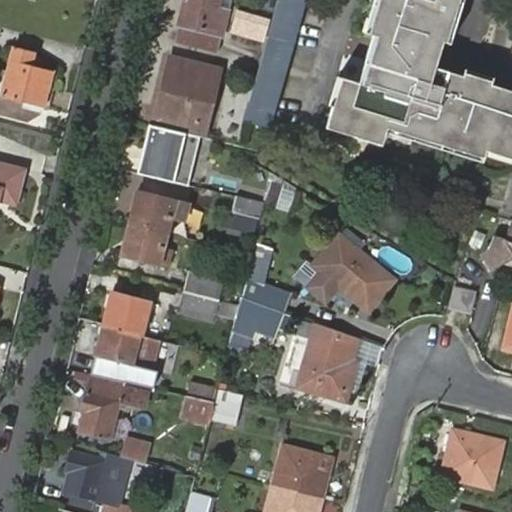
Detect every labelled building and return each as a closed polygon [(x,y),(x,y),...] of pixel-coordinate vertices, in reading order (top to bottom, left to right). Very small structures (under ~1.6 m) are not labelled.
[(222,37),(230,0),(187,0),(186,3),(184,2),(179,25),(222,37)] [(307,2),(307,0),(280,0),(271,36),(277,38),(275,43),(269,41),(267,50),(291,57),(307,2)] [(376,36),(382,38),(398,42),(383,90),(367,85),(361,83),(347,79),(339,106),(336,106),(329,128),(356,137),(358,131),(386,139),(389,130),(390,124),(488,153),(491,145),(511,151),(511,88),(506,87),(505,92),(492,88),(493,83),(464,75),(437,66),(444,41),(456,0),(383,0),(373,35),(376,36)] [(236,19),(233,32),(263,40),(266,26),(236,19)] [(222,37),(179,25),(174,42),(217,54),(222,37)] [(398,42),(382,38),(367,85),(383,90),(398,42)] [(24,103),(44,108),(53,71),(32,66),(35,53),(13,47),(7,72),(2,90),(1,97),(24,103)] [(291,57),(267,50),(252,101),(247,119),(270,127),(276,108),(291,57)] [(161,94),(209,109),(219,69),(170,58),(161,94)] [(506,87),(493,83),(492,88),(505,92),(506,87)] [(152,125),(201,137),(209,109),(161,94),(152,125)] [(201,137),(152,125),(140,173),(188,185),(201,137)] [(358,131),(356,137),(384,145),(386,139),(358,131)] [(0,200),(16,204),(26,164),(0,157),(0,200)] [(272,181),(266,202),(278,206),(284,185),(272,181)] [(134,208),(130,224),(168,233),(171,218),(183,221),(187,205),(176,202),(141,193),(137,208),(134,208)] [(237,196),(229,228),(256,234),(264,203),(237,196)] [(168,233),(130,224),(126,240),(128,241),(125,257),(159,265),(168,268),(172,252),(163,250),(168,233)] [(511,224),(507,240),(495,236),(484,261),(492,274),(511,260),(511,224)] [(274,249),(256,243),(254,255),(242,298),(248,300),(284,313),(292,294),(264,284),(274,249)] [(330,279),(368,311),(394,280),(356,247),(330,279)] [(190,270),(185,291),(220,300),(223,287),(225,279),(190,270)] [(223,287),(220,300),(228,302),(231,289),(223,287)] [(450,308),(470,313),(475,292),(455,287),(450,308)] [(220,300),(185,291),(178,314),(214,322),(216,314),(236,318),(240,305),(228,302),(220,300)] [(108,309),(104,325),(140,335),(141,335),(142,331),(150,303),(115,294),(111,309),(108,309)] [(284,313),(248,300),(238,317),(240,319),(235,332),(251,339),(254,332),(275,339),(284,313)] [(142,331),(141,335),(150,337),(159,305),(150,303),(142,331)] [(351,361),(358,338),(316,324),(309,348),(297,387),(345,401),(356,362),(351,361)] [(97,356),(93,374),(126,382),(130,365),(132,365),(151,371),(160,339),(150,337),(141,335),(140,335),(104,325),(100,341),(102,341),(98,356),(97,356)] [(93,374),(91,374),(81,412),(84,412),(79,432),(110,440),(118,406),(123,408),(124,402),(144,407),(149,387),(147,387),(126,382),(93,374)] [(192,383),(188,396),(214,402),(216,389),(192,383)] [(214,406),(211,420),(235,425),(243,396),(216,389),(214,402),(213,407),(214,406)] [(183,419),(209,425),(211,420),(214,406),(213,407),(214,402),(188,396),(183,419)] [(442,475),(492,486),(503,442),(453,431),(442,475)] [(126,439),(122,457),(144,463),(150,445),(126,439)] [(283,446),(273,485),(322,498),(332,459),(283,446)] [(63,486),(107,499),(109,493),(113,495),(118,475),(114,474),(117,464),(71,451),(65,471),(67,472),(63,486)] [(109,493),(107,499),(118,503),(128,468),(117,464),(114,474),(118,475),(113,495),(109,493)] [(318,511),(322,498),(273,485),(266,511),(318,511)] [(192,493),(186,511),(207,511),(211,498),(192,493)] [(102,503),(99,511),(130,511),(131,510),(102,503)]
